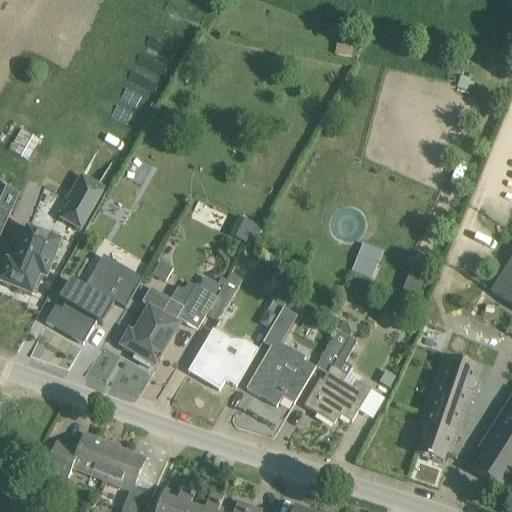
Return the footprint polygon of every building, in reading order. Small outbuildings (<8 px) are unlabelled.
[(337,43),(335,55),(352,58),(355,46),(337,43)] [(467,91),(469,84),(471,80),(461,77),(459,82),(457,89),(467,91)] [(339,132),(331,126),(324,137),(332,142),(339,132)] [(27,135),(16,155),(28,162),(39,142),(27,135)] [(62,220),(81,231),(104,191),(99,188),(100,185),(84,176),(68,202),(71,204),(62,220)] [(0,209),(9,213),(17,192),(3,187),(0,194),(0,209)] [(0,210),(0,238),(0,239),(10,215),(0,210)] [(61,244),(28,231),(14,266),(8,263),(0,282),(0,284),(32,297),(34,292),(36,293),(42,278),(46,280),(61,244)] [(216,255),(230,263),(240,246),(227,238),(216,255)] [(378,264),(357,256),(351,273),(372,281),(378,264)] [(412,261),(398,297),(415,303),(428,268),(412,261)] [(511,261),(492,293),(511,305),(511,261)] [(56,308),(46,324),(83,346),(97,324),(101,326),(102,327),(104,324),(113,310),(114,307),(113,306),(109,304),(110,301),(125,310),(143,281),(122,268),(120,271),(105,262),(87,291),(85,290),(77,285),(73,283),(71,282),(70,285),(63,296),(61,299),(63,300),(67,303),(62,312),(56,308)] [(231,275),(217,298),(207,316),(220,323),(244,282),(231,275)] [(203,279),(198,287),(213,296),(218,288),(203,279)] [(207,316),(217,298),(213,296),(198,287),(196,286),(183,308),(151,289),(143,303),(150,308),(134,334),(130,331),(121,347),(155,367),(159,362),(161,363),(163,359),(161,358),(180,326),(175,323),(177,320),(198,331),(207,316)] [(279,295),(260,325),(270,331),(284,309),(287,305),(286,304),(288,300),(279,295)] [(272,348),(247,391),(277,409),(282,399),(294,407),(316,370),(304,363),(306,359),(288,349),(281,345),(298,317),(284,309),(270,331),(263,343),(272,348)] [(315,391),(304,408),(318,416),(320,412),(336,422),(333,426),(334,426),(340,416),(352,424),(371,393),(358,385),(354,391),(344,384),(348,377),(353,370),(345,366),(357,345),(349,341),(352,336),(351,334),(349,327),(346,325),(343,323),(317,367),(329,374),(323,383),(321,382),(315,391)] [(230,342),(214,332),(190,373),(203,381),(205,378),(221,387),(219,390),(220,391),(225,381),(237,388),(259,351),(246,344),(230,342)] [(482,371),(446,358),(428,409),(421,428),(426,430),(417,456),(443,465),(446,456),(451,457),(458,438),(482,371)] [(390,392),(397,380),(387,374),(380,386),(390,392)] [(487,448),(473,471),(503,491),(511,475),(511,399),(483,445),(487,448)] [(108,483),(121,452),(85,437),(78,454),(56,444),(45,472),(68,481),(73,469),(108,483)] [(121,452),(108,483),(131,492),(122,511),(138,511),(151,497),(133,490),(145,461),(121,452)] [(187,511),(195,490),(183,486),(180,496),(165,490),(157,511),(187,511)] [(195,490),(187,511),(218,511),(223,499),(211,495),(204,511),(203,511),(190,508),(196,490),(195,490)] [(224,499),(223,499),(218,511),(260,511),(238,504),(234,511),(229,511),(220,509),(224,499)]
